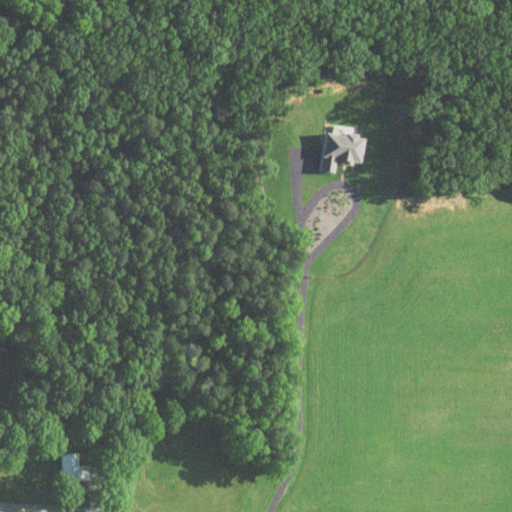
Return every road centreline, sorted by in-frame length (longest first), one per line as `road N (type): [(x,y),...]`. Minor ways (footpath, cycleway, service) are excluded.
road 1 (residential): [(270,511),(297,451),(299,217),(337,184),(350,185),(356,206),(304,266)]
road 2 (residential): [(0,504),(157,511)]
